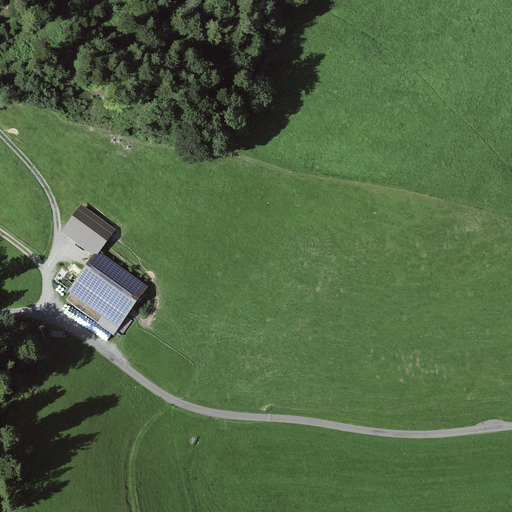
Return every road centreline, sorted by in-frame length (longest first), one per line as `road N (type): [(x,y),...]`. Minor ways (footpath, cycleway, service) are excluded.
road 1 (unclassified): [(0,313),(52,316),(178,404),(218,414),(385,434),(511,428)]
road 2 (track): [(0,131),(52,201),(58,232),(45,273),(52,316)]
